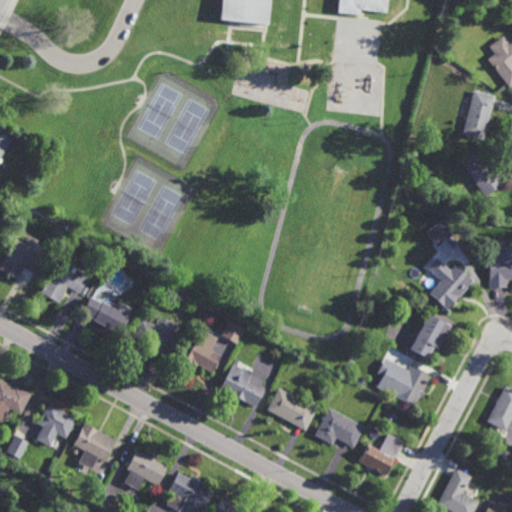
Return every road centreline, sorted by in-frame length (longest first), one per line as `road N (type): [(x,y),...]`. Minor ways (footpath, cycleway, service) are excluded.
road 1 (tertiary): [(0,325),(347,511)]
road 2 (residential): [(511,342),(484,354),(402,511)]
